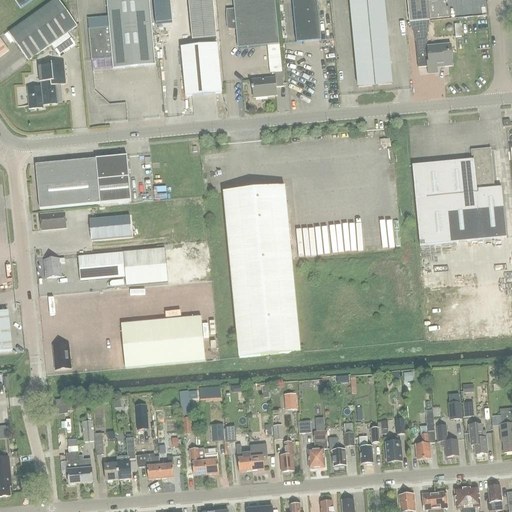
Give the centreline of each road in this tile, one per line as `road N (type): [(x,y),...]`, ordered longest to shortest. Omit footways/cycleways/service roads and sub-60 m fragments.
road 1 (unclassified): [(12,143),(497,100)]
road 2 (residential): [(54,510),(511,469)]
road 3 (unclassified): [(54,510),(25,408),(36,376),(12,143)]
